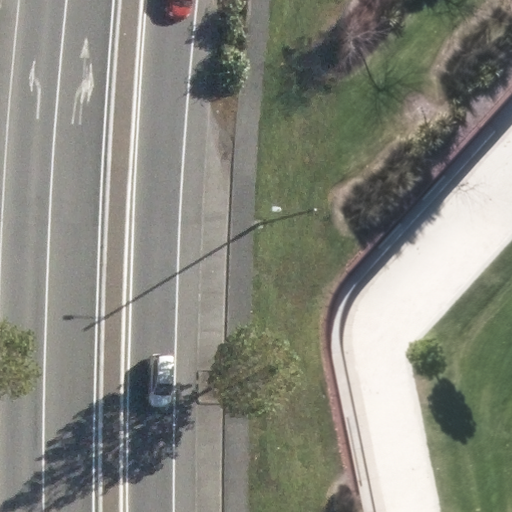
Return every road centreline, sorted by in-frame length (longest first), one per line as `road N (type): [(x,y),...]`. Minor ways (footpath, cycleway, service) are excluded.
road 1 (tertiary): [(44,511),(47,187),(65,0)]
road 2 (tertiary): [(172,0),(152,511)]
